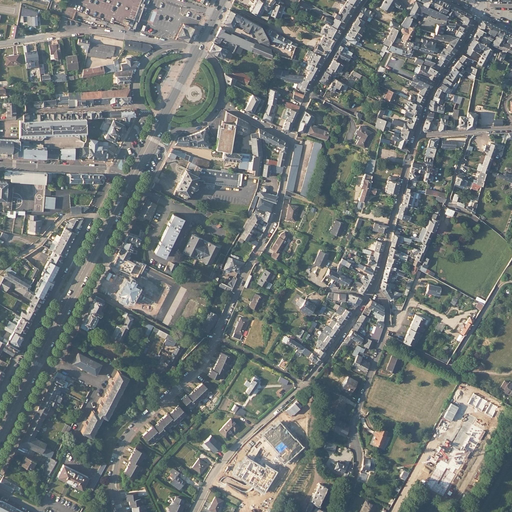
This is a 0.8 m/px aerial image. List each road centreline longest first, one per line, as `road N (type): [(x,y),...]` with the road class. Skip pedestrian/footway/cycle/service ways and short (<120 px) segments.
road 1 (residential): [(149,183),(34,403)]
road 2 (unclassified): [(374,283),(386,325),(355,418),(360,464),(344,511)]
road 3 (residential): [(120,511),(113,476),(131,430),(205,361),(216,336)]
road 4 (residential): [(216,336),(275,223),(291,141)]
road 5 (tertiary): [(193,511),(243,438),(304,384)]
road 6 (residential): [(0,44),(87,30),(166,46)]
road 7 (residential): [(362,0),(315,78),(291,141)]
road 8 (tertiary): [(374,283),(415,136)]
road 9 (tertiary): [(415,136),(427,97),(479,11)]
road 10 (residential): [(109,222),(92,215),(52,293),(68,301)]
road 11 (tertiary): [(304,384),(374,283)]
